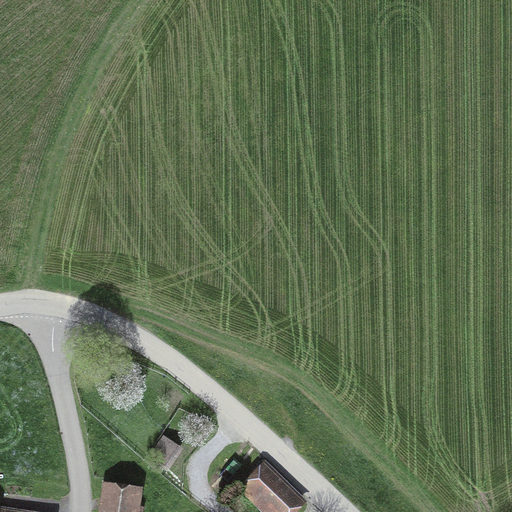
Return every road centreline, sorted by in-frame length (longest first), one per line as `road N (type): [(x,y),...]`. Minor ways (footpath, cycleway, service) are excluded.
road 1 (unclassified): [(55,305),(124,327),(167,356),(347,511)]
road 2 (unclassified): [(79,511),(52,368),(55,305)]
